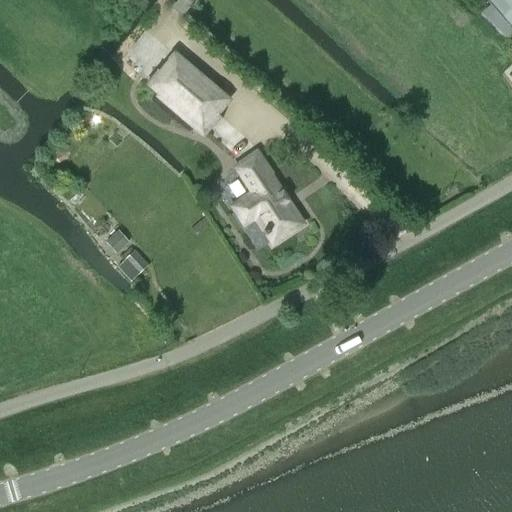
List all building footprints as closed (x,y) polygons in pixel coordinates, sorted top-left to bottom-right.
[(511,0),(487,0),(486,1),(511,30),(511,0)] [(218,119),(216,116),(228,101),(175,55),(149,86),(159,95),(157,97),(203,136),(218,119)] [(287,202),(270,176),(271,175),(257,153),(239,165),(240,166),(236,169),(253,194),(232,208),(244,226),(255,219),(266,236),(268,234),(273,242),(299,224),(285,203),(287,202)] [(130,243),(118,230),(105,242),(116,255),(130,243)] [(125,260),(117,268),(130,282),(147,266),(134,252),(131,248),(122,257),(125,260)]
